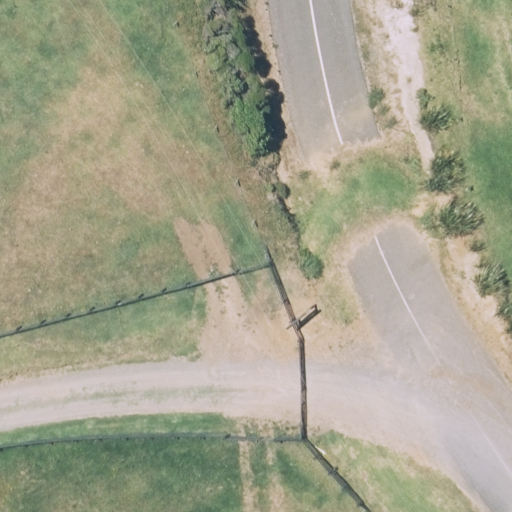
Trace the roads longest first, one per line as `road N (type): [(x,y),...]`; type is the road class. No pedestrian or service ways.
road 1 (unclassified): [(511,470),(411,303),(344,170),(275,0)]
road 2 (track): [(486,431),(266,393),(121,391),(0,413)]
